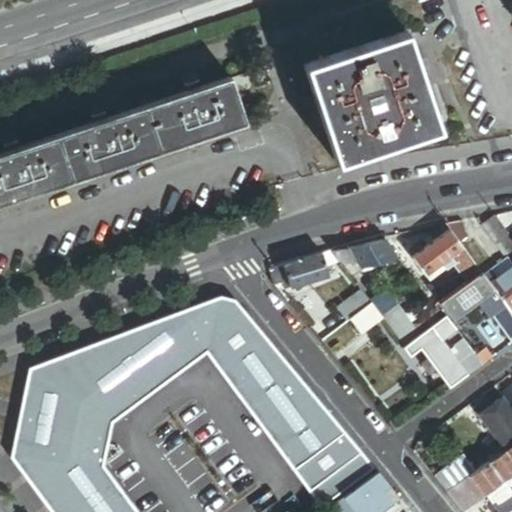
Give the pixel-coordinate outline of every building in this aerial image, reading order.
[(442,126),(410,29),(308,62),(340,160),(442,126)] [(0,200),(248,118),(240,94),(259,88),(253,68),(233,74),(204,84),(202,78),(188,83),(190,89),(111,115),(109,109),(95,114),(97,120),(23,144),(21,138),(6,143),(9,149),(0,152),(0,200)] [(511,242),(511,240),(493,215),(478,226),(498,253),(511,242)] [(464,231),(457,222),(444,224),(448,229),(454,238),(464,231)] [(464,282),(479,271),(454,238),(448,229),(410,258),(424,276),(435,267),(439,272),(450,263),(464,282)] [(479,271),(482,275),(491,268),(464,231),(454,238),(479,271)] [(383,239),(329,251),(336,260),(338,263),(354,260),(354,267),(396,258),(383,239)] [(511,242),(498,253),(503,259),(507,257),(511,263),(511,242)] [(336,260),(329,251),(320,254),(324,266),(329,263),(336,260)] [(324,266),(320,254),(281,266),(286,280),(288,288),(326,275),(324,266)] [(491,268),(482,275),(488,284),(511,266),(511,263),(507,257),(503,259),(491,268)] [(396,258),(354,267),(360,273),(381,267),(403,267),(396,258)] [(329,263),(324,266),(326,275),(333,273),(329,263)] [(273,283),(274,284),(280,282),(286,280),(281,266),(269,270),(273,283)] [(511,266),(488,284),(504,306),(510,313),(511,311),(511,266)] [(439,272),(435,267),(424,276),(426,279),(417,286),(432,305),(438,301),(451,291),(440,275),(433,280),(431,278),(439,272)] [(482,275),(479,271),(464,282),(451,291),(438,301),(452,319),(475,302),(487,319),(491,316),(504,306),(488,284),(482,275)] [(336,307),(346,320),(347,319),(367,303),(357,290),(336,307)] [(53,511),(139,511),(104,465),(111,422),(205,345),(326,493),(366,460),(233,298),(221,296),(27,369),(15,460),(53,511)] [(359,333),(379,317),(368,302),(367,303),(347,319),(359,333)] [(511,336),(511,318),(504,306),(491,316),(509,339),(511,336)] [(399,313),(384,323),(402,346),(429,326),(442,317),(434,307),(409,326),(399,313)] [(443,316),(442,317),(429,326),(438,339),(453,328),(443,316)] [(438,339),(429,326),(402,346),(409,355),(417,349),(425,359),(432,368),(449,387),(466,375),(447,350),(438,339)] [(467,347),(461,340),(457,343),(463,350),(467,347)] [(466,375),(481,364),(474,354),(470,350),(470,351),(467,347),(463,350),(457,343),(447,350),(466,375)] [(481,364),(490,357),(483,347),(474,354),(481,364)] [(427,372),(432,368),(425,359),(420,363),(427,372)] [(511,385),(500,394),(511,410),(511,385)] [(490,429),(511,412),(511,410),(500,394),(478,412),(490,429)] [(503,446),(511,439),(511,412),(490,429),(503,446)] [(511,439),(503,446),(505,449),(511,458),(511,439)] [(511,470),(511,458),(505,449),(488,461),(501,479),(511,470)] [(460,454),(432,475),(444,490),(472,470),(460,454)] [(446,492),(462,511),(464,511),(488,494),(500,511),(507,511),(511,509),(511,493),(501,479),(488,461),(446,492)] [(511,493),(511,470),(501,479),(511,493)] [(390,488),(377,472),(331,506),(334,511),(384,511),(393,505),(383,492),(390,488)]
